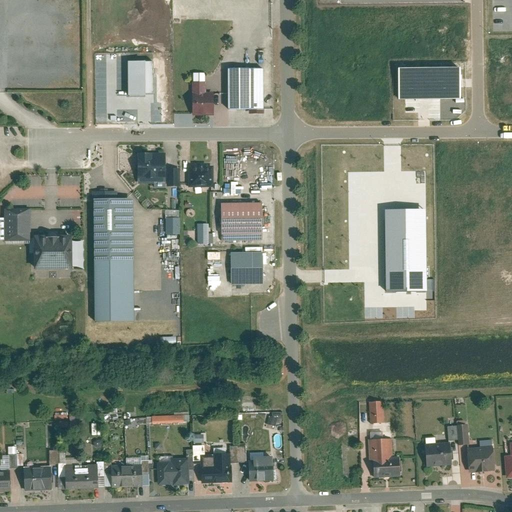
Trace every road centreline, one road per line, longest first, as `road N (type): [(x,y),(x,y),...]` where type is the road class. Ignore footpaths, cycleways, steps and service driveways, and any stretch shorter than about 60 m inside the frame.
road 1 (residential): [(289,133),(298,500)]
road 2 (residential): [(4,511),(298,500)]
road 3 (residential): [(298,500),(477,495),(511,502)]
road 4 (residential): [(289,133),(478,131)]
road 5 (residential): [(287,0),(289,133)]
road 6 (residential): [(478,131),(477,0)]
